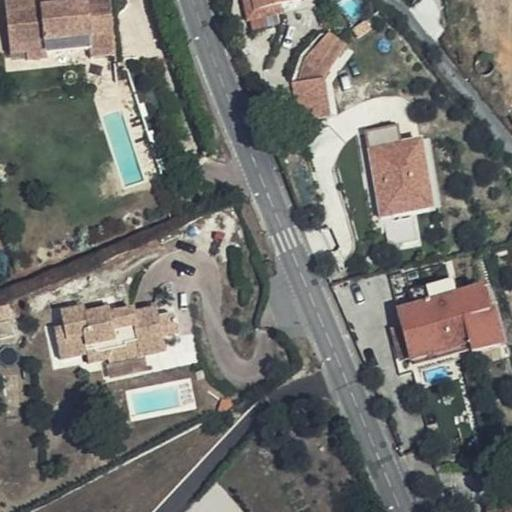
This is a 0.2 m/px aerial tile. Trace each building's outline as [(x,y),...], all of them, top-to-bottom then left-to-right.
[(108,0),(85,0),(85,3),(40,8),(39,0),(7,0),(4,0),(10,55),(28,53),(29,61),(45,59),(45,55),(89,50),(88,37),(113,35),(110,12),(108,0)] [(248,0),(239,0),(243,22),(280,15),(278,3),(250,8),(248,0)] [(117,12),(110,12),(113,35),(113,40),(120,39),(117,12)] [(289,88),(295,118),(325,112),(318,76),(342,43),(325,30),(302,56),(292,80),(291,81),(291,82),(290,82),(290,83),(290,84),(289,84),(289,85),(290,86),(289,86),(289,87),(289,88)] [(88,37),(89,50),(90,60),(115,58),(113,40),(113,35),(88,37)] [(282,129),(297,126),(295,118),(281,121),(282,129)] [(436,207),(424,137),(402,141),(399,125),(367,130),(383,216),(436,207)] [(415,242),(411,217),(382,223),(386,248),(415,242)] [(495,348),(488,315),(483,316),(477,294),(454,299),(449,283),(406,294),(410,309),(395,313),(407,361),(465,348),(468,354),(495,348)] [(82,313),(106,309),(104,302),(81,307),(82,313)] [(107,313),(106,309),(82,313),(81,307),(58,311),(61,328),(50,330),(56,357),(84,351),(85,360),(105,357),(105,353),(123,349),(123,341),(134,339),(137,355),(161,350),(159,335),(176,332),(173,317),(170,314),(155,316),(154,308),(133,312),(132,308),(107,313)] [(106,362),(137,355),(134,339),(123,341),(123,349),(105,353),(105,357),(106,362)]
